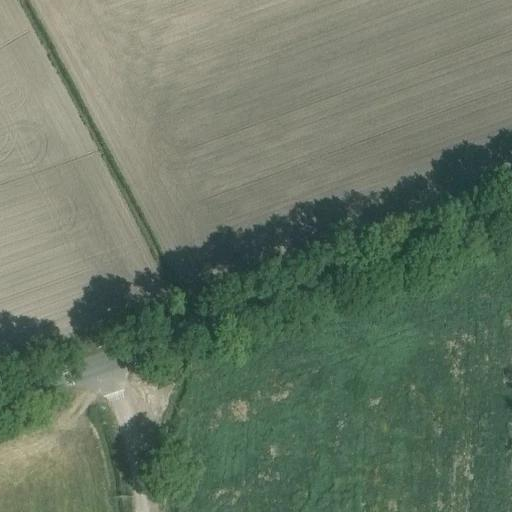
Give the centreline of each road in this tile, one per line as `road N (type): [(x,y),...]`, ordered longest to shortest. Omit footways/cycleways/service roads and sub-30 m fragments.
road 1 (unclassified): [(0,395),(511,211)]
road 2 (track): [(141,511),(103,358)]
